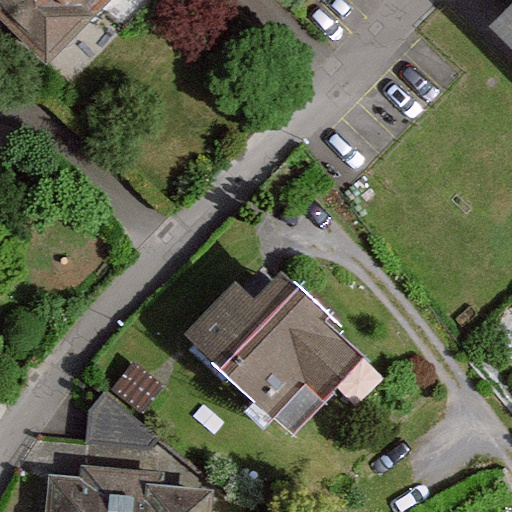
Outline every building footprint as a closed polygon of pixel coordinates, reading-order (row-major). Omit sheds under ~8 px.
[(0,0),(0,38),(50,81),(118,0),(0,0)] [(511,37),(503,47),(511,56),(511,37)] [(233,304),(183,351),(288,458),(367,381),(282,294),(252,324),(233,304)] [(76,427),(78,459),(142,463),(149,449),(97,401),(76,427)] [(194,511),(198,478),(45,467),(41,511),(194,511)]
